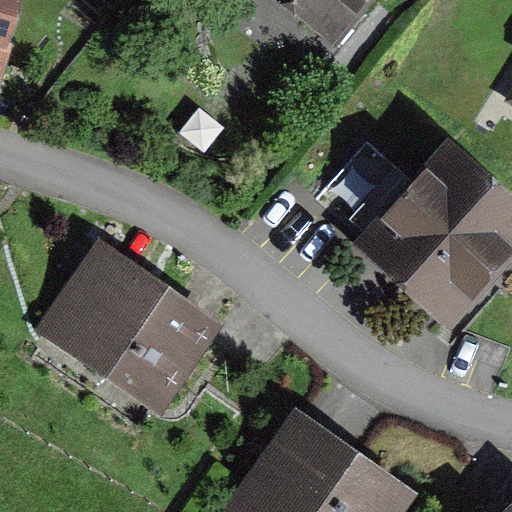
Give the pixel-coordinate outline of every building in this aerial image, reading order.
[(0,0),(0,47),(12,0),(0,0)] [(290,0),(344,40),(374,0),(290,0)] [(371,247),(450,318),(511,249),(511,215),(450,160),(371,247)] [(144,419),(213,332),(114,255),(46,342),(144,419)] [(393,511),(401,502),(298,428),(237,511),(393,511)]
